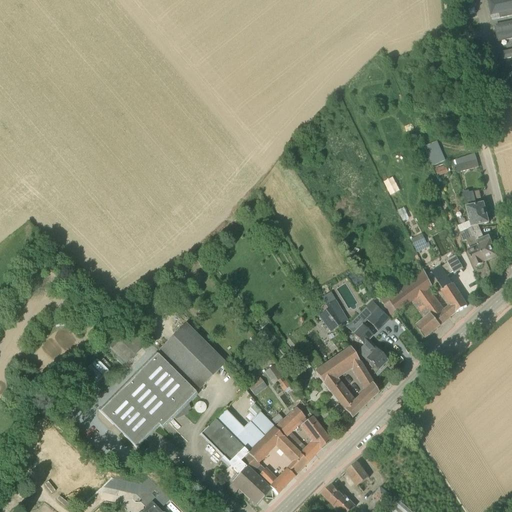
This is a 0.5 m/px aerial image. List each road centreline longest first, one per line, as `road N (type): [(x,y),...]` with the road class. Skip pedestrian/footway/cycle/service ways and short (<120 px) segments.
road 1 (tertiary): [(281,511),(511,287)]
road 2 (unclassified): [(511,249),(449,0)]
